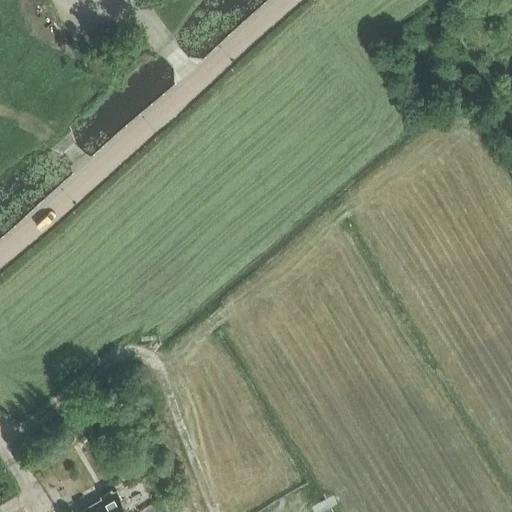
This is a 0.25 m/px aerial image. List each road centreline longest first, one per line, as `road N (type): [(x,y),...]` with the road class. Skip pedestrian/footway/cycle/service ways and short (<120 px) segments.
road 1 (tertiary): [(0,258),(287,0)]
road 2 (track): [(4,442),(117,350),(147,353),(163,368),(213,511)]
